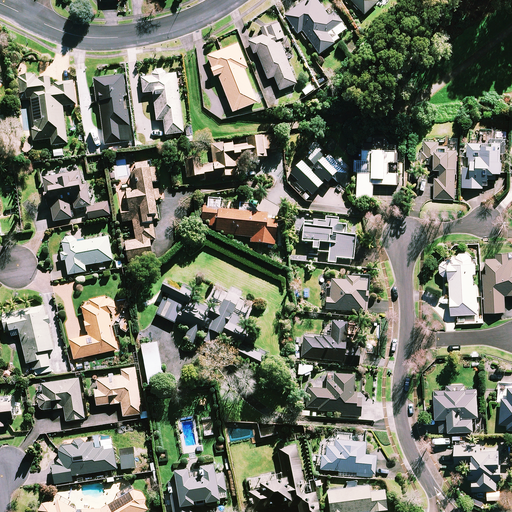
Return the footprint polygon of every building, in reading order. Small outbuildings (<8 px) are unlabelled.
[(330,15),(319,0),(305,0),(285,14),(298,33),(303,29),(320,53),(340,39),(337,35),(347,28),(335,11),(330,15)] [(352,0),(365,14),(379,0),(378,0),(352,0)] [(284,36),(278,21),(262,28),(264,34),(249,40),(255,53),(258,51),(269,78),(275,75),(281,89),(298,82),(280,38),(284,36)] [(363,46),(357,38),(346,46),(352,55),(363,46)] [(247,68),(238,44),(207,56),(215,76),(218,75),(233,112),(257,103),(244,69),(247,68)] [(152,73),(153,76),(141,78),(143,93),(153,92),(156,120),(163,119),(165,135),(183,132),(176,73),(166,74),(165,72),(162,69),(155,70),(152,73)] [(36,74),(18,76),(20,99),(32,98),(34,113),(32,113),(35,140),(51,139),(52,145),(67,144),(63,106),(76,104),(74,83),(51,85),(50,77),(36,79),(36,74)] [(126,98),(123,75),(94,79),(97,101),(99,101),(105,145),(131,141),(127,110),(124,110),(123,98),(126,98)] [(316,88),(313,83),(303,89),(307,95),(316,88)] [(266,149),(270,149),(270,152),(277,152),(277,148),(279,148),(277,134),(247,137),(247,144),(235,145),(235,142),(214,144),(215,149),(184,152),(187,178),(199,176),(200,180),(238,177),(237,169),(256,167),(255,159),(267,158),(266,149)] [(463,165),(463,187),(483,187),(483,185),(488,185),(488,178),(495,178),(496,172),(502,172),(506,172),(506,139),(475,139),(475,143),(468,142),(467,165),(463,165)] [(423,140),(423,150),(416,150),(416,163),(423,163),(434,164),(434,169),(440,169),(439,178),(436,177),(435,198),(455,199),(457,150),(446,149),(446,146),(438,146),(438,141),(423,140)] [(312,195),(322,184),(325,187),(329,183),(327,182),(332,177),(338,183),(351,170),(339,158),(336,161),(328,154),(325,157),(320,152),(322,150),(316,145),(310,150),(313,153),(310,156),(308,155),(305,158),(307,159),(304,162),(302,161),(290,173),(298,180),(296,182),(305,191),(307,190),(312,195)] [(389,160),(396,161),(397,149),(364,148),(363,160),(356,159),(355,170),(357,170),(356,198),(372,199),(373,182),(398,183),(398,172),(389,171),(389,160)] [(63,149),(53,150),(53,158),(64,157),(63,149)] [(157,167),(151,168),(132,171),(134,189),(128,190),(130,204),(120,207),(122,222),(132,220),(135,238),(123,240),(126,261),(152,257),(149,240),(156,239),(152,214),(158,214),(155,198),(160,198),(159,189),(154,190),(152,182),(159,181),(157,167)] [(54,221),(73,218),(74,224),(77,223),(76,215),(74,209),(87,207),(89,219),(111,215),(108,201),(91,205),(87,183),(81,184),(79,171),(42,178),(47,207),(51,206),(54,221)] [(221,199),(209,197),(208,206),(203,205),(202,220),(209,221),(209,225),(214,226),(213,230),(224,231),(223,234),(251,237),(251,242),(274,244),(277,216),(267,215),(268,213),(258,212),(259,204),(239,202),(238,210),(220,208),(221,199)] [(294,231),(303,232),(302,240),(313,241),(313,247),(312,249),(305,249),(304,261),(336,264),(336,257),(353,259),(356,235),(345,234),(346,225),(338,224),(339,215),(296,212),(294,231)] [(76,242),(75,238),(72,236),(64,237),(62,241),(64,252),(60,253),(61,260),(66,259),(68,274),(86,271),(85,265),(113,260),(108,236),(76,242)] [(472,252),(454,253),(455,259),(440,260),(441,276),(449,276),(451,315),(478,314),(476,285),(474,285),(473,273),(476,273),(476,261),(472,262),(472,252)] [(511,252),(498,252),(498,258),(486,258),(486,273),(485,273),(485,311),(505,312),(505,294),(511,293),(511,252)] [(369,277),(346,275),(346,280),(327,279),(326,309),(365,311),(365,301),(368,302),(369,277)] [(240,345),(242,341),(247,330),(245,329),(249,321),(233,314),(236,306),(224,301),(218,312),(190,299),(192,296),(181,291),(164,283),(161,290),(170,294),(166,303),(163,301),(157,314),(189,329),(184,339),(195,344),(203,326),(209,329),(203,341),(216,347),(221,336),(240,345)] [(120,349),(118,338),(118,337),(119,337),(121,337),(123,336),(125,335),(126,334),(127,332),(128,330),(129,329),(129,327),(129,325),(128,323),(128,321),(127,320),(125,318),(124,317),(122,316),(120,316),(119,315),(117,315),(115,316),(113,316),(111,317),(110,319),(109,314),(110,314),(112,313),(113,312),(114,312),(115,310),(115,309),(116,308),(116,307),(116,305),(116,304),(115,303),(114,302),(114,301),(112,300),(111,299),(110,299),(109,298),(107,298),(106,299),(106,296),(86,301),(87,304),(82,305),(88,336),(70,340),(74,359),(120,349)] [(56,350),(45,306),(2,316),(5,331),(11,330),(12,336),(19,334),(26,363),(31,362),(34,375),(50,372),(53,371),(48,352),(56,350)] [(360,348),(348,347),(349,338),(347,338),(349,322),(331,320),(331,324),(325,323),(324,337),(304,335),(302,357),(345,362),(345,364),(359,366),(360,348)] [(164,381),(157,342),(141,345),(149,384),(164,381)] [(312,366),(299,364),(298,374),(311,375),(312,366)] [(142,414),(136,367),(121,369),(122,376),(97,379),(98,389),(95,389),(97,405),(121,402),(123,416),(142,414)] [(362,398),(357,398),(357,391),(354,391),(355,374),(327,373),(327,388),(308,388),(308,407),(318,407),(318,410),(343,411),(343,415),(361,416),(362,398)] [(41,394),(37,399),(38,406),(43,410),(64,407),(65,416),(66,422),(86,419),(80,378),(79,378),(39,384),(41,394)] [(447,384),(448,389),(434,389),(435,418),(439,417),(440,431),(474,430),(473,416),(479,415),(477,387),(467,388),(466,383),(447,384)] [(511,385),(508,385),(507,399),(502,399),(500,423),(508,424),(507,429),(511,429),(511,385)] [(1,402),(1,397),(0,397),(0,426),(4,426),(3,419),(13,418),(12,405),(18,405),(17,395),(11,396),(11,401),(1,402)] [(276,425),(259,427),(260,437),(277,435),(276,425)] [(322,451),(320,470),(356,472),(356,476),(375,478),(377,455),(365,454),(366,440),(356,439),(356,434),(337,432),(337,437),(323,436),(322,451)] [(99,440),(98,436),(93,437),(94,441),(83,442),(83,439),(72,441),(73,444),(59,447),(62,465),(52,466),(55,484),(73,481),(72,476),(117,468),(114,448),(112,438),(99,440)] [(260,487),(250,489),(254,511),(265,509),(264,506),(292,500),(293,505),(298,504),(299,511),(319,511),(315,485),(310,486),(309,481),(303,482),(301,469),(296,444),(278,448),(284,476),(259,481),(260,487)] [(472,467),(467,467),(467,478),(472,478),(472,491),(497,490),(497,480),(501,480),(501,449),(481,449),(481,444),(455,444),(455,463),(472,463),(472,467)] [(135,467),(133,448),(120,449),(122,469),(135,467)] [(192,511),(192,503),(206,502),(220,500),(220,498),(226,497),(223,472),(216,473),(214,464),(199,466),(199,471),(191,472),(190,468),(175,470),(177,480),(168,481),(170,493),(165,494),(167,511),(174,511),(173,511),(192,511)] [(347,481),(347,488),(327,490),(328,511),(365,511),(388,510),(386,489),(370,491),(370,486),(357,487),(357,480),(347,481)] [(143,511),(148,509),(145,503),(146,498),(141,490),(133,489),(129,491),(100,509),(77,509),(59,499),(56,505),(50,501),(44,502),(39,511),(38,511),(143,511)]
